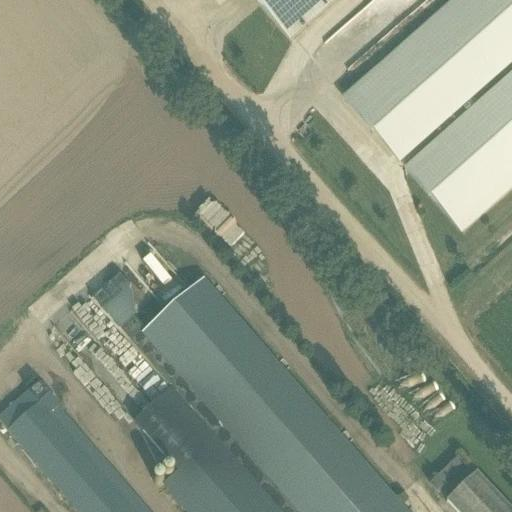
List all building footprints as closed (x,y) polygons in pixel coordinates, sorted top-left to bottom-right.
[(511,0),(449,0),(343,91),(343,109),(401,176),(401,174),(456,238),(511,190),(511,0)] [(233,247),(247,232),(212,203),(199,218),(233,247)] [(119,332),(171,391),(134,423),(178,473),(163,487),(185,511),(405,511),(204,281),(145,332),(133,320),(119,332)] [(39,405),(8,433),(76,511),(145,511),(147,511),(117,476),(108,484),(39,405)] [(437,495),(466,467),(457,459),(429,487),(437,495)] [(453,511),(510,511),(476,476),(446,504),(453,511)]
